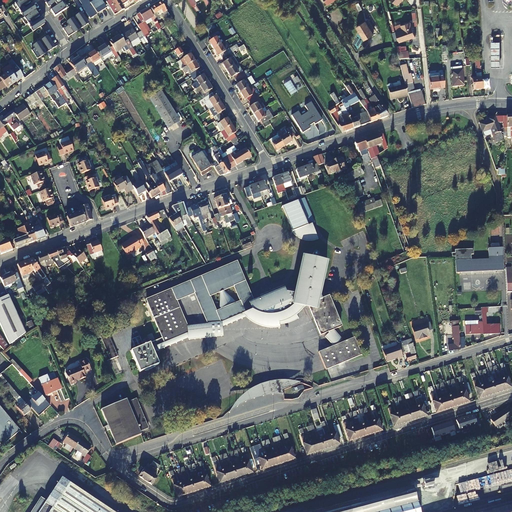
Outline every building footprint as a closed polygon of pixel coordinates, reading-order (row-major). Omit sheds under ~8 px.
[(29,23),(34,31),(45,23),(42,19),(36,23),(34,20),(40,16),(33,5),(27,9),(25,6),(31,2),(29,0),(19,0),(13,5),(17,11),(20,10),(24,17),(22,18),(27,25),(29,23)] [(63,2),(61,0),(49,0),(46,2),(49,7),(56,2),(58,5),(51,10),(56,16),(69,7),(65,1),(63,2)] [(87,0),(78,0),(82,6),(87,14),(90,18),(97,14),(90,3),(87,0)] [(95,0),(90,3),(97,14),(106,8),(101,0),(95,0)] [(122,5),(118,0),(110,0),(109,0),(105,0),(115,15),(124,9),(122,5)] [(150,10),(155,18),(159,16),(163,13),(165,17),(169,15),(162,3),(150,10)] [(149,8),(137,15),(142,24),(151,18),(159,30),(161,28),(158,23),(155,18),(150,10),(149,8)] [(76,20),(81,29),(90,23),(82,12),(77,16),(78,18),(76,20)] [(70,36),(81,29),(76,20),(74,18),(68,22),(70,24),(64,28),(70,36)] [(369,19),(366,21),(371,30),(374,28),(369,19)] [(365,40),(374,35),(371,30),(366,21),(357,26),(365,40)] [(403,29),(396,32),(399,41),(409,38),(409,37),(411,37),(412,38),(416,37),(410,22),(401,25),(403,29)] [(129,43),(138,38),(139,40),(145,37),(141,32),(136,35),(133,29),(124,34),(126,37),(129,43)] [(213,49),(224,42),(217,32),(209,37),(211,40),(209,42),(213,49)] [(19,46),(16,42),(14,43),(10,36),(2,40),(5,45),(4,45),(8,52),(14,49),(13,49),(16,47),(17,49),(19,48),(18,46),(19,46)] [(126,37),(123,39),(121,36),(117,39),(116,37),(109,42),(111,45),(116,53),(126,46),(129,51),(133,48),(132,47),(129,43),(126,37)] [(44,43),(41,45),(46,53),(55,47),(48,37),(42,41),(44,43)] [(140,41),(139,40),(138,38),(129,43),(132,47),(140,41)] [(41,45),(39,42),(34,46),(35,49),(32,51),(38,59),(46,53),(41,45)] [(234,46),(228,49),(224,42),(213,49),(218,56),(220,55),(222,59),(236,50),(234,46)] [(113,55),(117,61),(120,59),(116,53),(111,45),(109,47),(106,43),(95,50),(101,59),(104,57),(106,60),(113,55)] [(245,48),(243,45),(236,50),(222,59),(224,62),(222,63),(227,71),(238,64),(234,58),(237,57),(235,54),(245,48)] [(99,75),(95,67),(103,62),(101,59),(95,50),(87,55),(86,54),(80,57),(87,67),(94,78),(99,75)] [(185,67),(195,61),(190,54),(188,55),(186,51),(178,56),(185,67)] [(80,57),(80,56),(75,60),(75,61),(70,65),(72,68),(76,74),(87,67),(80,57)] [(18,58),(14,59),(20,71),(24,70),(18,58)] [(483,89),(479,58),(475,58),(477,79),(472,79),(473,90),(483,89)] [(192,78),(199,73),(197,70),(199,69),(195,61),(185,67),(182,69),(184,73),(188,71),(192,78)] [(246,70),(243,72),(238,64),(227,71),(231,78),(233,77),(236,81),(247,73),(246,70)] [(13,69),(10,65),(2,71),(3,73),(12,84),(23,76),(16,66),(13,69)] [(74,76),(77,81),(80,79),(76,74),(72,68),(65,73),(60,65),(54,70),(62,82),(67,79),(67,80),(74,76)] [(412,109),(425,106),(421,93),(420,93),(419,90),(414,91),(411,79),(409,79),(405,66),(401,67),(412,109)] [(461,67),(450,68),(452,86),(464,85),(461,67)] [(0,90),(6,86),(7,88),(12,84),(3,73),(0,75),(0,90)] [(195,90),(208,82),(203,75),(201,76),(199,73),(192,78),(195,83),(192,86),(195,90)] [(247,79),(250,77),(247,73),(236,81),(238,84),(236,86),(241,93),(251,86),(247,79)] [(439,78),(439,73),(428,74),(430,90),(445,88),(444,77),(439,78)] [(347,78),(345,75),(339,78),(344,86),(350,82),(348,78),(347,78)] [(71,97),(58,77),(53,80),(51,81),(52,82),(53,84),(65,103),(68,101),(67,99),(71,97)] [(53,84),(52,82),(43,87),(51,98),(53,101),(54,102),(56,101),(58,104),(61,102),(70,115),(72,113),(65,103),(53,84)] [(203,100),(212,94),(210,90),(212,90),(208,82),(195,90),(197,94),(199,93),(203,100)] [(363,84),(372,98),(375,96),(366,82),(363,84)] [(388,86),(389,89),(391,100),(404,97),(404,98),(408,97),(405,85),(394,88),(393,85),(392,84),(391,84),(389,84),(388,85),(388,86)] [(249,103),(258,97),(251,86),(241,93),(245,100),(247,99),(249,103)] [(43,97),(39,90),(35,93),(40,99),(40,100),(43,97)] [(361,90),(358,91),(364,100),(366,99),(361,90)] [(150,99),(168,129),(179,122),(161,92),(150,99)] [(350,95),(355,103),(359,100),(354,93),(353,93),(350,95)] [(209,110),(221,103),(216,96),(214,96),(212,94),(203,100),(209,110)] [(388,117),(375,96),(372,98),(378,106),(375,108),(378,113),(376,114),(378,120),(388,117)] [(33,104),(29,97),(25,100),(29,106),(33,104)] [(262,110),(265,108),(258,97),(249,103),(248,104),(250,107),(249,108),(254,115),(262,110)] [(353,112),(346,99),(341,102),(343,106),(348,114),(353,129),(371,123),(367,112),(354,116),(353,112)] [(366,99),(364,100),(366,103),(365,103),(367,107),(365,109),(367,112),(371,123),(378,120),(376,114),(374,109),(373,109),(366,99)] [(216,121),(223,116),(221,113),(225,110),(221,103),(209,110),(216,121)] [(17,110),(16,109),(12,111),(19,121),(30,114),(24,105),(17,110)] [(348,114),(343,106),(340,108),(341,110),(340,111),(342,114),(343,115),(344,115),(341,116),(343,124),(338,126),(340,130),(342,133),(353,129),(348,114)] [(268,110),(267,111),(264,113),(262,110),(254,115),(258,122),(260,121),(262,125),(268,121),(273,118),(268,110)] [(3,119),(2,117),(0,118),(0,123),(3,127),(8,124),(13,132),(19,127),(12,118),(15,116),(12,112),(3,119)] [(220,123),(222,127),(219,128),(221,132),(232,126),(227,118),(225,119),(223,116),(216,121),(218,124),(220,123)] [(486,136),(492,134),(492,135),(494,134),(497,143),(503,140),(504,141),(495,116),(491,118),(492,120),(488,121),(480,124),(482,132),(483,132),(484,135),(486,136)] [(511,128),(511,149),(511,116),(502,117),(503,128),(511,128)] [(232,126),(221,132),(228,143),(231,141),(236,138),(234,134),(236,133),(232,126)] [(294,136),(289,128),(277,135),(284,146),(292,142),(290,139),(294,136)] [(8,136),(13,145),(16,143),(14,141),(12,136),(10,134),(8,136)] [(377,156),(379,154),(376,146),(382,144),(384,151),(388,148),(382,134),(378,135),(363,140),(367,150),(371,160),(372,159),(375,168),(379,178),(384,176),(380,166),(377,156)] [(272,143),(272,144),(276,151),(284,146),(277,135),(270,140),(272,143)] [(62,147),(58,148),(60,156),(73,151),(69,140),(66,141),(65,139),(59,141),(62,147)] [(359,153),(367,150),(363,140),(354,143),(356,149),(357,149),(359,153)] [(239,154),(244,161),(251,157),(247,149),(246,149),(244,146),(237,151),(239,154)] [(213,167),(207,157),(205,158),(202,152),(201,153),(200,150),(195,153),(194,152),(189,155),(202,176),(211,170),(212,168),(211,167),(213,167)] [(217,150),(214,151),(217,155),(214,157),(219,165),(215,168),(220,176),(231,173),(229,170),(223,159),(217,150)] [(237,151),(237,150),(223,159),(229,170),(244,161),(239,154),(237,151)] [(44,153),(35,156),(39,166),(52,161),(49,154),(45,155),(44,153)] [(317,164),(318,166),(324,164),(321,155),(313,158),(317,164)] [(145,168),(147,167),(141,156),(139,158),(145,168)] [(86,157),(76,161),(81,174),(91,170),(86,157)] [(332,161),(332,163),(330,164),(325,166),(328,175),(336,172),(336,173),(341,172),(341,170),(344,168),(341,160),(337,161),(337,160),(332,161)] [(162,171),(157,161),(150,165),(156,174),(162,171)] [(182,175),(175,163),(169,167),(176,179),(182,175)] [(307,175),(315,173),(315,175),(320,173),(317,164),(312,166),(312,165),(304,168),(307,175)] [(150,165),(147,167),(145,168),(160,194),(162,197),(168,195),(160,181),(156,174),(150,165)] [(176,179),(169,167),(162,171),(169,182),(176,179)] [(347,180),(348,181),(349,183),(364,173),(359,167),(346,176),(347,180)] [(145,168),(141,170),(143,174),(144,174),(149,182),(147,183),(150,188),(150,189),(152,192),(149,194),(150,196),(152,199),(160,194),(145,168)] [(304,168),(296,170),(299,178),(307,175),(304,168)] [(41,172),(31,176),(34,185),(36,184),(38,188),(45,185),(41,172)] [(291,181),(288,173),(280,176),(283,184),(291,181)] [(94,174),(85,178),(89,191),(99,187),(94,174)] [(122,178),(120,175),(111,180),(113,183),(122,178)] [(283,184),(280,176),(272,179),(275,187),(283,184)] [(414,177),(397,181),(400,194),(417,191),(414,177)] [(124,189),(126,193),(130,191),(124,180),(122,178),(113,183),(116,187),(119,193),(124,189)] [(172,193),(164,179),(160,181),(168,195),(172,193)] [(422,195),(443,189),(442,187),(447,186),(445,180),(420,188),(422,195)] [(355,199),(364,196),(358,181),(349,184),(355,199)] [(267,189),(265,182),(257,184),(260,192),(267,189)] [(244,189),(247,198),(252,196),(252,195),(260,192),(257,184),(244,189)] [(50,189),(40,193),(43,202),(45,201),(47,205),(54,202),(50,189)] [(149,194),(146,189),(143,190),(139,193),(143,199),(150,196),(149,194)] [(372,193),(364,196),(355,199),(360,214),(382,206),(377,190),(372,191),(372,193)] [(232,213),(226,195),(220,197),(227,215),(228,215),(231,222),(234,220),(231,213),(232,213)] [(112,199),(111,197),(102,200),(105,209),(118,205),(116,197),(112,199)] [(221,213),(223,217),(224,216),(228,229),(237,225),(236,223),(231,225),(231,222),(228,215),(227,215),(220,197),(214,199),(220,214),(221,213)] [(269,206),(275,203),(273,197),(267,199),(269,206)] [(305,198),(297,201),(308,226),(312,224),(315,223),(305,198)] [(308,226),(297,201),(282,207),(293,232),(299,229),(304,240),(316,234),(312,224),(308,226)] [(183,204),(187,214),(191,222),(199,220),(200,225),(204,235),(207,233),(204,223),(203,221),(198,205),(189,208),(186,202),(183,204)] [(209,213),(205,202),(198,205),(203,221),(208,219),(207,214),(209,213)] [(183,204),(172,208),(176,214),(180,221),(185,220),(188,227),(193,225),(191,222),(187,214),(183,204)] [(68,222),(70,228),(85,222),(92,220),(90,213),(87,206),(80,208),(81,212),(76,214),(67,218),(68,222)] [(159,218),(161,220),(167,216),(163,210),(156,213),(159,218)] [(162,234),(154,221),(159,218),(156,213),(146,217),(149,224),(155,233),(160,243),(170,237),(167,231),(162,234)] [(180,221),(176,214),(169,219),(176,231),(184,226),(180,221)] [(26,217),(27,219),(37,241),(46,237),(39,226),(36,227),(34,223),(32,224),(30,219),(32,218),(31,215),(26,217)] [(56,215),(47,218),(51,228),(63,223),(61,215),(57,217),(56,215)] [(30,243),(37,241),(27,219),(24,221),(28,231),(26,232),(30,243)] [(155,233),(149,224),(140,229),(145,238),(155,233)] [(14,242),(9,244),(12,249),(16,248),(30,243),(26,232),(24,227),(17,229),(19,234),(15,235),(17,240),(14,242)] [(12,250),(12,249),(9,244),(0,229),(0,236),(2,240),(0,240),(0,253),(1,254),(12,250)] [(135,237),(121,246),(127,255),(141,247),(140,245),(144,243),(140,236),(136,239),(135,237)] [(251,236),(241,241),(244,250),(252,247),(250,243),(254,242),(251,236)] [(102,253),(98,241),(86,246),(90,256),(92,259),(104,255),(102,253)] [(442,244),(442,254),(452,253),(452,257),(455,257),(456,272),(466,272),(503,270),(502,248),(498,248),(499,245),(491,245),(492,248),(488,249),(489,260),(471,260),(471,254),(473,254),(473,249),(455,250),(455,244),(442,244)] [(72,261),(76,259),(71,254),(66,247),(57,250),(60,261),(64,265),(70,261),(66,258),(70,257),(72,261)] [(75,251),(71,254),(76,259),(79,264),(87,258),(80,249),(76,252),(75,251)] [(145,253),(150,261),(156,257),(152,249),(145,253)] [(49,260),(54,263),(57,267),(62,265),(60,261),(57,250),(47,254),(49,260)] [(316,252),(315,252),(314,253),(313,253),(313,254),(313,255),(312,258),(311,262),(309,263),(302,262),(295,292),(285,290),(284,287),(283,287),(260,296),(260,299),(254,302),(245,281),(237,262),(147,300),(162,338),(143,346),(141,340),(139,337),(133,340),(136,349),(131,351),(140,372),(159,364),(154,353),(152,348),(188,333),(190,332),(187,326),(176,300),(195,293),(208,323),(209,328),(219,323),(244,313),(246,317),(251,320),(262,322),(262,321),(284,313),(286,321),(290,319),(294,317),(299,313),(303,308),(302,305),(319,298),(319,296),(327,261),(317,259),(318,255),(318,254),(317,253),(317,252),(316,252)] [(33,259),(46,278),(48,277),(49,273),(54,268),(56,273),(60,272),(57,267),(54,263),(49,260),(47,254),(33,259)] [(33,259),(27,261),(34,271),(35,273),(37,272),(47,287),(50,284),(46,278),(33,259)] [(27,261),(17,265),(22,276),(27,274),(29,274),(32,272),(34,271),(27,261)] [(452,263),(444,263),(444,274),(452,273),(452,263)] [(14,283),(15,286),(17,290),(23,287),(16,271),(12,273),(12,272),(0,277),(4,287),(14,283)] [(41,281),(32,287),(35,293),(45,287),(41,281)] [(0,303),(10,299),(8,295),(0,298),(0,303)] [(303,308),(308,305),(321,335),(328,332),(334,330),(341,327),(329,297),(320,300),(319,298),(302,305),(303,308)] [(0,303),(0,323),(10,345),(25,333),(10,299),(0,303)] [(221,327),(222,327),(246,317),(244,313),(219,323),(221,327)] [(282,322),(286,321),(284,313),(262,321),(262,322),(264,323),(273,323),(282,322)] [(483,334),(500,333),(500,324),(487,325),(487,322),(486,314),(482,314),(482,322),(483,334)] [(483,334),(482,322),(478,323),(478,325),(465,326),(465,334),(483,334)] [(222,332),(222,327),(221,327),(219,323),(209,328),(208,323),(187,326),(190,332),(188,333),(190,336),(189,337),(188,338),(188,340),(213,337),(223,336),(222,332)] [(420,338),(421,340),(426,338),(426,336),(430,335),(429,332),(432,331),(430,323),(426,324),(412,328),(415,339),(419,338),(420,338)] [(448,345),(449,350),(460,350),(460,339),(459,327),(452,327),(452,339),(454,339),(454,344),(448,345)] [(339,343),(343,339),(334,330),(328,332),(329,334),(325,337),(333,347),(340,344),(339,343)] [(110,359),(118,356),(116,353),(115,349),(114,346),(112,343),(111,339),(109,336),(108,332),(100,335),(102,339),(103,342),(105,346),(106,349),(107,353),(109,356),(110,359)] [(154,353),(188,338),(189,337),(190,336),(188,333),(152,348),(154,353)] [(340,344),(333,347),(319,353),(326,370),(362,355),(355,338),(340,344)] [(416,353),(412,339),(406,341),(399,344),(399,346),(402,353),(405,352),(406,354),(405,354),(407,361),(416,358),(414,354),(416,353)] [(402,353),(399,346),(383,351),(386,361),(398,357),(399,359),(403,357),(402,353)] [(118,371),(124,369),(119,357),(113,359),(118,371)] [(67,373),(65,373),(71,385),(76,383),(76,381),(79,379),(80,380),(86,378),(86,377),(84,373),(91,371),(86,359),(79,362),(81,367),(71,371),(70,370),(67,371),(67,373)] [(29,383),(32,381),(22,370),(19,372),(29,383)] [(505,377),(506,378),(502,379),(506,391),(511,389),(506,370),(503,371),(505,377)] [(497,373),(495,374),(500,392),(506,391),(502,379),(499,380),(498,379),(499,379),(497,373)] [(495,381),(492,382),(495,394),(500,392),(495,374),(492,375),(494,380),(495,381)] [(47,375),(39,378),(46,395),(61,389),(58,379),(50,382),(47,375)] [(487,377),(484,378),(490,396),(495,394),(492,382),(488,384),(488,382),(487,377)] [(484,385),(481,386),(484,397),(490,396),(484,378),(481,379),(483,384),(484,385)] [(479,399),(484,397),(481,386),(477,387),(476,386),(477,386),(476,380),(473,381),(479,399)] [(24,416),(31,410),(8,383),(4,385),(16,399),(17,401),(19,403),(15,406),(24,416)] [(29,383),(27,385),(33,392),(28,396),(31,399),(27,403),(33,410),(38,406),(45,400),(29,383)] [(463,390),(464,391),(460,393),(464,404),(469,402),(463,384),(461,385),(463,390)] [(455,387),(452,388),(458,406),(464,404),(460,393),(456,394),(456,392),(457,392),(455,387)] [(453,395),(449,396),(453,408),(458,406),(452,388),(450,388),(452,394),(453,395)] [(444,390),(442,391),(447,410),(453,408),(449,396),(446,397),(445,396),(446,396),(444,390)] [(442,399),(439,400),(442,411),(447,410),(442,391),(439,392),(441,397),(442,397),(442,399)] [(436,413),(442,411),(439,400),(435,401),(434,399),(435,399),(434,394),(431,395),(436,413)] [(421,404),(421,405),(418,407),(422,418),(427,416),(421,398),(418,399),(420,404),(421,404)] [(107,431),(110,430),(116,445),(141,435),(139,432),(148,428),(136,399),(127,402),(126,400),(102,410),(108,425),(105,426),(107,431)] [(413,401),(410,402),(416,420),(422,418),(418,407),(414,408),(414,406),(415,406),(413,401)] [(410,409),(407,410),(411,422),(416,420),(410,402),(407,402),(409,408),(410,408),(410,409)] [(402,404),(399,405),(405,423),(411,422),(407,410),(404,411),(403,410),(404,409),(402,404)] [(399,412),(396,414),(400,425),(405,423),(399,405),(397,406),(398,411),(399,411),(399,412)] [(0,443),(2,446),(20,431),(0,406),(0,443)] [(511,415),(511,411),(509,407),(500,414),(504,421),(511,415)] [(394,427),(400,425),(396,414),(392,415),(392,413),(393,413),(391,408),(388,409),(394,427)] [(376,419),(376,420),(373,421),(377,433),(382,431),(376,413),(373,414),(375,419),(376,419)] [(500,414),(491,420),(496,427),(504,421),(500,414)] [(368,415),(365,416),(371,434),(377,433),(373,421),(369,422),(369,421),(370,421),(368,415)] [(366,436),(371,434),(365,416),(363,417),(364,422),(365,422),(365,424),(362,425),(366,436)] [(357,419),(354,420),(360,438),(366,436),(362,425),(359,426),(358,424),(359,424),(357,419)] [(355,427),(351,428),(355,440),(360,438),(354,420),(352,421),(353,426),(354,426),(355,427)] [(349,442),(355,440),(351,428),(348,430),(347,428),(348,428),(346,422),(344,423),(349,442)] [(334,432),(335,434),(331,435),(334,446),(340,444),(334,426),(331,427),(333,433),(334,432)] [(326,429),(323,430),(329,448),(334,446),(331,435),(327,436),(327,435),(328,434),(326,429)] [(318,433),(320,438),(323,450),(329,448),(323,430),(321,431),(321,432),(318,433)] [(315,433),(312,434),(318,451),(323,450),(320,438),(316,440),(316,438),(317,438),(315,433)] [(313,441),(309,442),(313,453),(318,451),(312,434),(310,434),(311,440),(312,439),(313,441)] [(80,442),(69,435),(63,443),(67,445),(67,444),(75,449),(80,442)] [(307,455),(313,453),(309,442),(306,443),(305,442),(306,441),(304,436),(301,437),(307,455)] [(53,439),(48,445),(59,452),(63,445),(53,439)] [(289,448),(286,449),(290,461),(295,459),(289,441),(286,442),(288,447),(289,447),(289,448)] [(80,442),(75,449),(83,454),(82,455),(85,457),(91,449),(80,442)] [(290,461),(286,449),(282,451),(282,449),(283,449),(281,443),(278,444),(284,463),(290,461)] [(278,450),(278,452),(275,453),(279,464),(284,463),(278,444),(275,445),(277,451),(278,450)] [(279,464),(275,453),(272,454),(271,453),(272,452),(270,447),(268,448),(274,466),(279,464)] [(268,454),(268,455),(264,456),(268,468),(274,466),(268,448),(265,449),(267,454),(268,454)] [(268,468),(264,456),(262,450),(260,451),(259,451),(252,453),(256,465),(260,464),(262,470),(268,468)] [(247,474),(253,473),(247,455),(244,456),(246,461),(247,460),(247,462),(244,463),(247,474)] [(240,463),(239,457),(236,458),(242,476),(247,474),(244,463),(240,464),(240,463)] [(236,464),(236,466),(233,467),(236,478),(242,476),(236,458),(233,459),(235,464),(236,464)] [(230,466),(228,461),(225,462),(231,480),(236,478),(233,467),(229,468),(229,466),(230,466)] [(226,481),(231,480),(225,462),(222,463),(224,468),(225,468),(225,469),(222,470),(226,481)] [(226,481),(222,470),(218,472),(218,470),(219,470),(217,464),(214,465),(220,483),(226,481)] [(92,488),(96,483),(74,468),(70,474),(92,488)] [(145,481),(153,469),(150,468),(148,471),(144,469),(139,477),(145,481)] [(205,476),(201,477),(205,488),(210,487),(205,468),(202,469),(203,474),(204,474),(205,476)] [(156,471),(153,469),(145,481),(152,485),(157,477),(153,475),(156,471)] [(196,471),(193,472),(199,490),(205,488),(201,477),(198,478),(197,477),(198,476),(196,471)] [(194,492),(199,490),(193,472),(191,473),(192,478),(193,478),(193,479),(190,481),(194,492)] [(503,473),(456,483),(459,493),(505,483),(503,473)] [(183,483),(180,484),(183,495),(188,494),(183,475),(180,476),(182,482),(182,481),(183,483)] [(186,475),(183,475),(188,494),(194,492),(190,481),(187,482),(186,480),(187,480),(186,475)] [(431,479),(432,482),(433,486),(440,484),(438,477),(438,475),(430,477),(431,479)] [(112,511),(62,478),(47,501),(41,497),(30,511),(112,511)] [(183,495),(180,484),(176,485),(175,484),(176,483),(175,478),(172,479),(178,497),(183,495)] [(385,511),(417,503),(413,491),(412,488),(412,487),(318,511),(385,511)] [(475,493),(455,498),(457,505),(473,502),(472,499),(476,498),(475,493)] [(511,511),(511,498),(472,509),(472,511),(511,511)] [(385,511),(419,511),(417,503),(385,511)]
